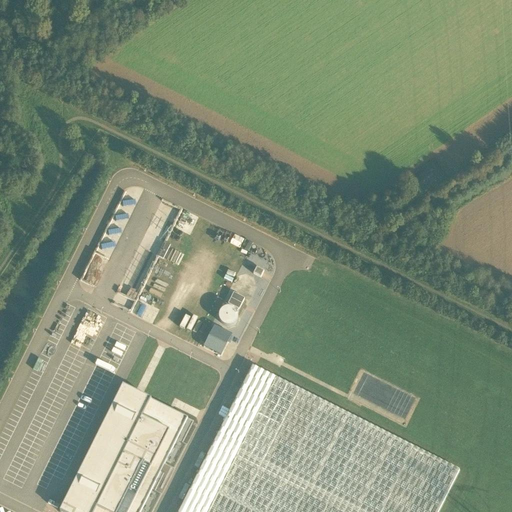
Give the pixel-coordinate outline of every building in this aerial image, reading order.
[(422,192),(436,181),(428,171),(415,181),(422,192)] [(165,259),(171,244),(164,242),(158,256),(165,259)] [(220,306),(215,318),(230,324),(235,312),(220,306)] [(211,325),(201,347),(219,355),(229,333),(211,325)] [(440,511),(461,471),(252,366),(216,438),(178,511),(440,511)] [(57,511),(140,511),(189,417),(123,383),(57,511)]
